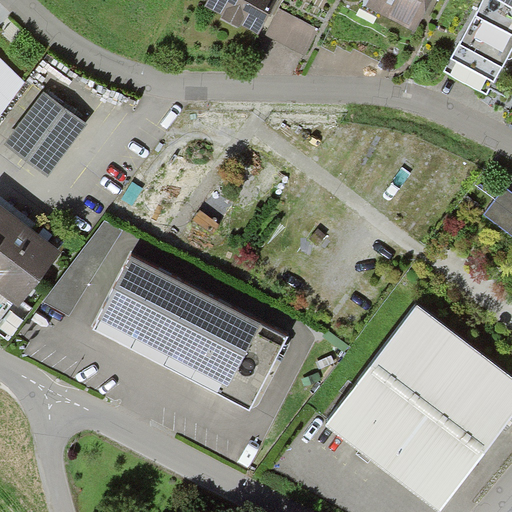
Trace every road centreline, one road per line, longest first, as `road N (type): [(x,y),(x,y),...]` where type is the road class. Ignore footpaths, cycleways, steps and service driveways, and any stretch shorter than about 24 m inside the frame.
road 1 (residential): [(18,0),(85,55),(159,83),(369,90),(430,102),(511,144)]
road 2 (residential): [(53,394),(284,511)]
road 3 (unclassified): [(66,511),(49,434),(53,394)]
